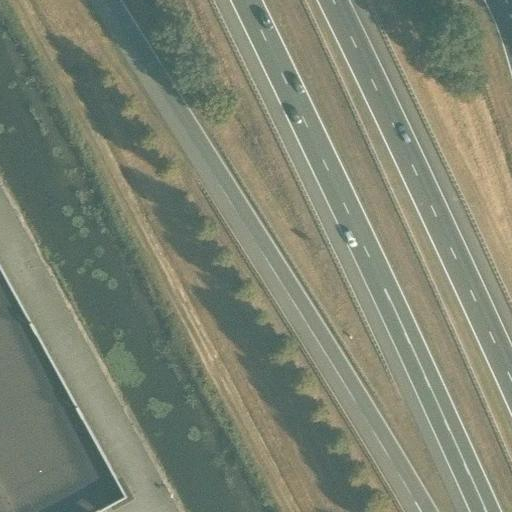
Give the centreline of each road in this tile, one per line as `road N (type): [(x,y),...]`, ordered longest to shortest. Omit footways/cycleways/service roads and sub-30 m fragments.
road 1 (motorway): [(112,0),(429,511)]
road 2 (motorway): [(240,0),(484,511)]
road 3 (motorway): [(511,384),(332,0)]
road 4 (unknown): [(148,511),(149,498),(0,228)]
